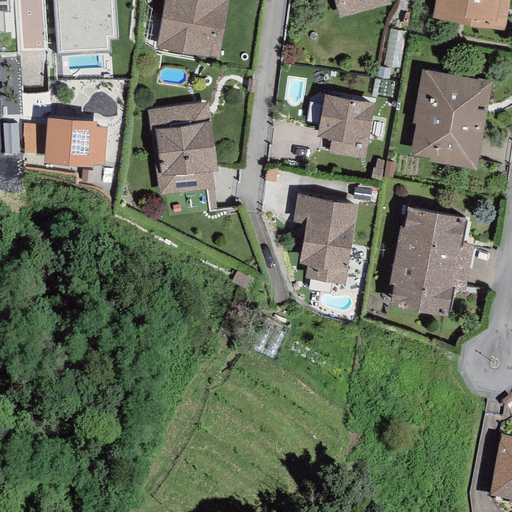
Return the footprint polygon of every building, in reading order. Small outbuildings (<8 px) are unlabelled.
[(111,0),(51,0),(55,51),(115,47),(111,0)] [(228,0),(162,0),(153,46),(216,59),(228,0)] [(492,13),(494,0),(438,0),(438,3),(492,13)] [(471,160),(481,109),(472,108),(475,82),(423,70),(416,117),(421,118),(416,149),(471,160)] [(373,104),(322,95),(312,148),(363,157),(373,104)] [(160,189),(208,181),(206,165),(213,164),(205,104),(151,111),(160,189)] [(102,116),(42,111),(39,156),(98,160),(102,116)] [(356,210),(297,199),(283,270),(341,281),(356,210)] [(444,310),(461,216),(411,206),(393,298),(444,310)] [(386,315),(388,300),(373,298),(371,313),(386,315)] [(511,447),(505,446),(496,495),(511,497),(511,447)]
